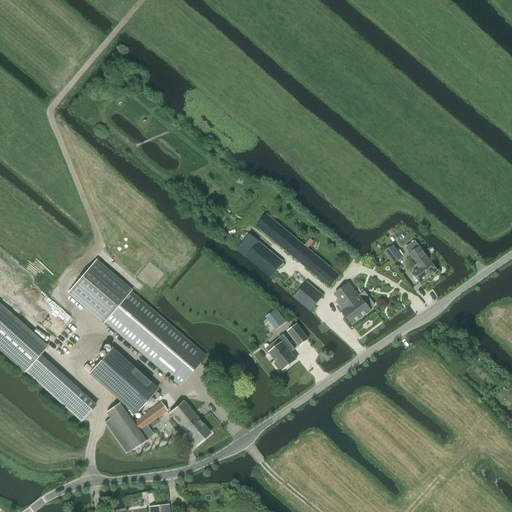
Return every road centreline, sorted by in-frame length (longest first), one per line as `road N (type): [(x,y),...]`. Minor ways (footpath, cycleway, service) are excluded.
road 1 (tertiary): [(29,511),(75,487),(165,478),(218,457),(511,256)]
road 2 (track): [(58,297),(101,247),(49,111),(82,72)]
road 3 (track): [(0,2),(82,72),(142,0)]
road 4 (track): [(391,196),(420,212),(484,274)]
